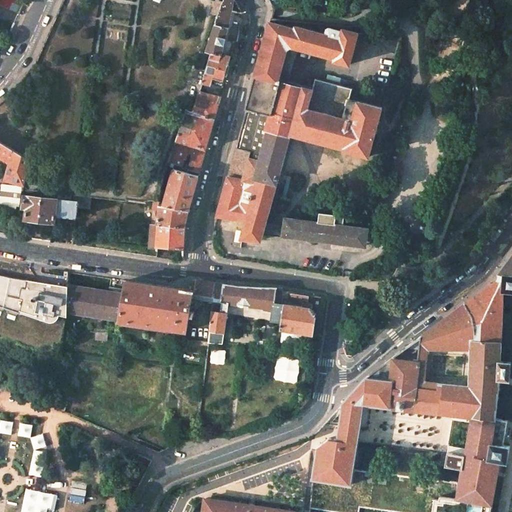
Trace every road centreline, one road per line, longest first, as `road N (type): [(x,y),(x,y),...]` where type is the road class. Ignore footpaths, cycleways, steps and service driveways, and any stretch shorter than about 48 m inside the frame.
road 1 (residential): [(201,268),(202,215),(255,18),(251,0)]
road 2 (residential): [(141,511),(170,474),(306,423),(319,409),(326,377)]
road 3 (residential): [(511,233),(479,275),(351,375),(326,377)]
road 4 (residential): [(326,377),(335,289),(201,268)]
road 5 (residential): [(0,245),(201,268)]
